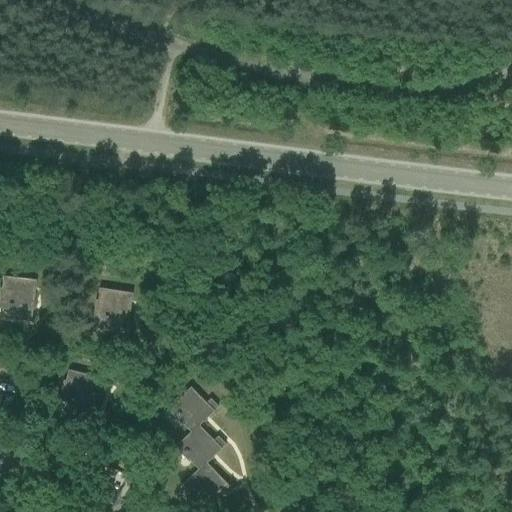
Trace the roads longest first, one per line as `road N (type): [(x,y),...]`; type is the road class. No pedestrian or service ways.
road 1 (tertiary): [(511,187),(0,126)]
road 2 (track): [(511,69),(420,95),(332,86),(170,52)]
road 3 (track): [(170,52),(70,16),(49,0)]
